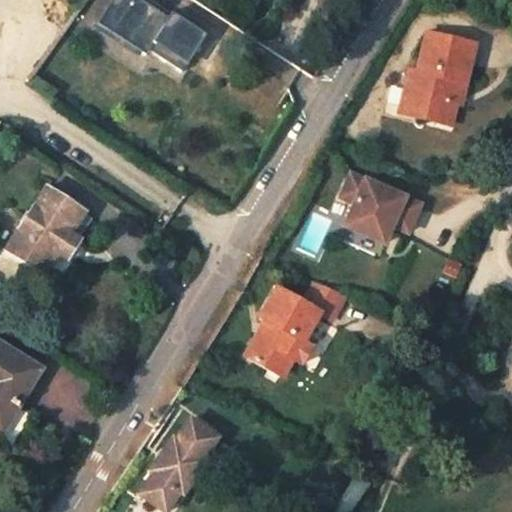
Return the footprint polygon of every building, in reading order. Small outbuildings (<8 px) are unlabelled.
[(114,0),(97,26),(145,58),(149,54),(181,75),(204,42),(170,19),(167,24),(144,8),(149,0),(114,0)] [(449,113),(455,91),(461,93),(471,53),(420,41),(410,82),(403,80),(394,115),(415,120),(413,129),(443,136),(449,113)] [(456,115),(461,93),(455,91),(449,113),(456,115)] [(392,123),(413,129),(415,120),(394,115),(392,123)] [(419,212),(350,180),(340,203),(353,210),(347,223),(363,231),(359,240),(382,250),(391,231),(396,229),(398,235),(406,239),(419,212)] [(45,193),(5,255),(39,277),(43,280),(56,258),(66,265),(78,244),(76,243),(70,240),(83,219),(45,193)] [(76,243),(88,224),(83,219),(70,240),(76,243)] [(363,231),(347,223),(343,232),(359,240),(363,231)] [(262,337),(256,349),(250,346),(239,371),(279,389),(288,371),(298,374),(308,351),(298,347),(310,318),(325,323),(334,301),(303,288),(293,311),(264,299),(249,332),(262,337)] [(39,374),(0,348),(0,433),(18,445),(35,419),(17,407),(39,374)] [(202,463),(216,442),(189,423),(175,444),(172,441),(148,475),(151,477),(137,498),(157,511),(166,511),(178,496),(181,498),(205,465),(202,463)]
